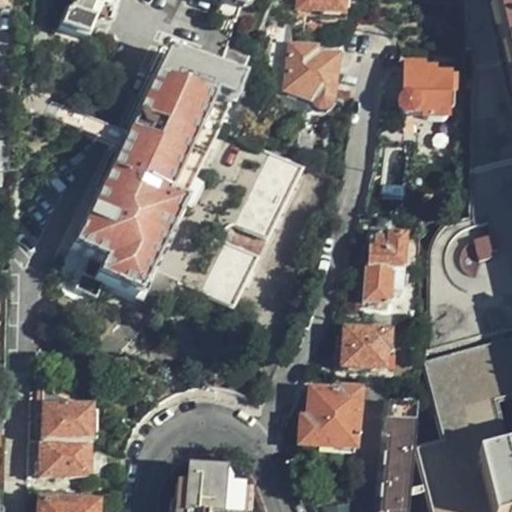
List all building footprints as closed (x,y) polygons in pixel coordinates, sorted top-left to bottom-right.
[(73,0),(66,15),(63,14),(57,29),(82,40),(88,27),(94,30),(107,0),(73,0)] [(306,0),(348,18),(356,0),(306,0)] [(418,217),(421,364),(511,341),(511,0),(464,0),(457,201),(418,217)] [(312,100),(336,49),(289,27),(264,82),(309,102),(312,100)] [(225,117),(237,86),(164,53),(68,248),(88,259),(73,292),(94,302),(101,287),(133,300),(147,272),(225,117)] [(448,116),(449,79),(434,78),(430,72),(404,71),(402,101),(397,107),(398,114),(404,117),(410,116),(412,115),(420,115),(425,120),(444,121),(446,118),(448,116)] [(57,108),(52,120),(107,141),(111,129),(57,108)] [(387,146),(381,196),(404,199),(410,149),(387,146)] [(227,309),(297,171),(260,154),(191,291),(227,309)] [(366,270),(401,274),(404,239),(387,237),(386,244),(368,242),(366,270)] [(366,270),(364,270),(361,306),(387,308),(388,296),(398,297),(401,274),(366,270)] [(382,372),(384,353),(386,353),(388,336),(344,333),(340,368),(382,372)] [(511,511),(511,341),(421,364),(442,445),(414,452),(428,511),(511,511)] [(406,511),(416,388),(388,386),(376,511),(406,511)] [(296,448),(353,453),(358,397),(313,393),(307,397),(305,420),(299,421),(296,448)] [(84,478),(86,412),(39,411),(38,477),(84,478)] [(239,511),(241,494),(218,491),(220,475),(189,473),(187,489),(175,488),(172,511),(239,511)] [(96,511),(96,510),(40,503),(38,511),(96,511)]
